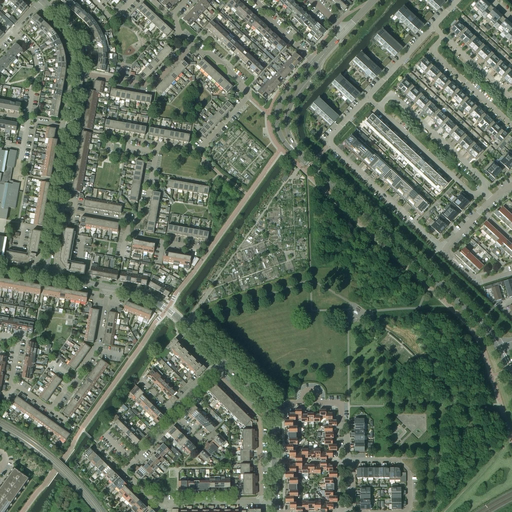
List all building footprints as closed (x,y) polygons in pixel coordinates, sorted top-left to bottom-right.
[(18,9),(24,3),(20,0),(19,0),(14,6),(17,9),(16,10),(17,12),(18,11),(19,10),(18,9)] [(70,9),(70,10),(76,4),(75,3),(72,0),(68,0),(65,4),(70,9)] [(172,6),(165,0),(161,4),(168,11),(172,6)] [(209,5),(203,0),(201,0),(198,3),(205,10),(209,5)] [(232,8),(239,1),(237,0),(231,0),(226,6),(231,10),(232,8)] [(287,9),(295,1),(293,0),(292,0),(292,1),(291,0),(287,0),(283,5),(287,9)] [(344,11),(352,3),(347,0),(340,8),(342,10),(343,10),(344,11)] [(439,9),(445,3),(442,0),(439,0),(432,8),(436,12),(439,8),(439,9)] [(478,11),(486,2),(482,0),(481,0),(480,0),(479,1),(477,0),(476,0),(476,1),(471,6),(473,8),(474,7),(478,11)] [(243,5),(239,1),(232,8),(236,11),(243,5)] [(291,12),(298,5),(295,3),(296,2),(295,1),(287,9),(288,9),(286,11),(289,14),(291,12)] [(483,17),(489,11),(487,9),(489,7),(488,6),(488,5),(486,2),(478,11),(482,14),(481,15),(483,17)] [(21,14),(28,7),(24,3),(18,9),(19,10),(18,11),(21,14)] [(140,13),(146,7),(142,3),(136,9),(140,13)] [(205,10),(198,3),(194,7),(202,14),(205,10)] [(75,14),(80,7),(76,4),(70,10),(75,14)] [(79,17),(84,11),(81,8),(83,6),(81,5),(80,7),(75,14),(79,17)] [(238,17),(246,8),(243,5),(236,11),(234,13),(238,17)] [(295,16),(303,8),(301,7),(300,8),(298,5),(291,12),(295,16)] [(144,16),(150,10),(146,7),(140,13),(144,16)] [(202,14),(194,7),(191,11),(198,18),(202,14)] [(399,20),(408,10),(404,7),(398,12),(398,13),(397,14),(395,16),(399,20)] [(242,21),(244,19),(250,12),(246,8),(238,17),(242,21)] [(298,22),(306,13),(303,10),(304,9),(303,8),(295,16),(294,18),(298,22)] [(148,20),(153,13),(150,10),(144,16),(148,20)] [(403,23),(412,14),(408,10),(399,20),(403,23)] [(488,23),(497,13),(494,11),(493,10),(491,12),(489,11),(483,17),(485,19),(484,20),(488,23)] [(88,15),(88,14),(84,11),(79,17),(83,21),(88,15)] [(198,18),(191,11),(187,16),(194,22),(198,18)] [(86,25),(93,19),(89,15),(91,13),(89,12),(88,14),(88,15),(83,21),(86,24),(86,25)] [(248,22),(254,15),(250,12),(244,19),(248,22)] [(151,23),(157,17),(153,13),(148,20),(151,23)] [(303,23),(310,16),(309,14),(308,15),(306,13),(298,22),(301,25),(303,23)] [(501,22),(499,20),(501,18),(500,17),(500,16),(497,13),(488,23),(488,24),(490,22),(494,25),(493,26),(495,28),(501,22)] [(35,24),(40,18),(36,14),(30,21),(34,24),(32,26),(34,27),(35,25),(35,24)] [(407,27),(416,18),(412,14),(403,23),(407,27)] [(252,26),(258,19),(254,15),(248,22),(246,24),(250,28),(252,26)] [(194,22),(187,16),(183,20),(190,27),(194,22)] [(307,27),(314,20),(311,18),(312,17),(310,16),(303,23),(307,27)] [(155,27),(161,20),(157,17),(151,23),(155,27)] [(39,28),(44,22),(40,18),(35,24),(35,25),(34,27),(37,30),(39,28)] [(411,31),(420,21),(416,18),(407,27),(411,31)] [(96,23),(93,19),(86,25),(89,28),(90,29),(97,24),(96,23)] [(210,32),(218,23),(214,19),(206,28),(210,32)] [(256,30),(262,23),(258,19),(252,26),(256,30)] [(159,30),(164,24),(161,20),(155,27),(159,30)] [(311,31),(318,23),(317,22),(316,23),(314,20),(307,27),(311,31)] [(418,31),(423,26),(424,25),(420,21),(411,31),(415,35),(418,31)] [(454,33),(462,25),(463,24),(460,21),(459,22),(457,21),(450,28),(452,30),(451,30),(451,31),(454,33)] [(501,34),(509,24),(506,22),(504,21),(502,23),(501,22),(495,28),(497,30),(498,29),(501,33),(501,34)] [(43,32),(48,25),(44,22),(39,28),(42,31),(40,33),(42,34),(43,32)] [(100,30),(97,25),(99,23),(98,22),(96,23),(97,24),(90,29),(91,31),(93,34),(100,30)] [(214,35),(222,27),(218,23),(210,32),(214,35)] [(260,33),(266,27),(262,23),(256,30),(260,33)] [(313,36),(315,34),(322,28),(319,25),(320,24),(318,23),(311,31),(309,33),(313,36)] [(163,33),(168,27),(164,24),(159,30),(163,33)] [(511,33),(511,32),(511,31),(511,29),(511,28),(511,27),(511,26),(509,24),(501,34),(505,38),(506,37),(508,38),(511,33)] [(46,35),(53,30),(48,25),(43,32),(46,35)] [(459,37),(466,29),(462,25),(454,33),(456,36),(457,36),(458,35),(459,37)] [(167,37),(172,31),(168,27),(163,33),(167,37)] [(218,39),(226,30),(222,27),(214,35),(218,39)] [(264,37),(270,30),(266,27),(260,33),(264,37)] [(318,40),(326,30),(325,29),(324,30),(322,28),(315,34),(315,35),(314,37),(318,40)] [(378,43),(386,33),(382,29),(376,35),(377,35),(374,39),(378,43)] [(462,42),(470,33),(466,29),(459,37),(460,38),(460,39),(462,42)] [(49,39),(56,34),(53,30),(46,35),(49,38),(47,40),(48,41),(50,40),(49,39)] [(103,35),(102,35),(100,30),(93,34),(93,35),(95,39),(103,35)] [(222,43),(228,36),(230,34),(226,30),(218,39),(222,43)] [(268,41),(274,34),(270,30),(264,37),(268,41)] [(382,46),(390,37),(386,33),(378,43),(382,46)] [(468,45),(475,37),(470,33),(462,42),(465,44),(466,44),(467,43),(468,45)] [(60,40),(56,34),(49,39),(50,40),(52,44),(60,40)] [(107,41),(106,35),(105,35),(105,34),(102,35),(103,35),(95,39),(97,44),(107,41)] [(272,44),(278,38),(274,34),(268,41),(266,43),(270,46),(272,44)] [(226,46),(232,39),(228,36),(222,43),(226,46)] [(386,50),(394,41),(390,37),(382,46),(386,50)] [(471,50),(479,41),(475,37),(468,45),(469,46),(469,47),(468,47),(471,50)] [(276,48),(282,41),(278,38),(272,44),(276,48)] [(230,50),(236,43),(232,39),(226,46),(230,50)] [(62,45),(60,40),(52,44),(54,47),(52,48),(52,50),(55,49),(54,48),(62,45)] [(108,46),(107,41),(97,44),(98,49),(106,48),(106,47),(108,46)] [(234,54),(240,47),(242,45),(238,41),(236,43),(230,50),(234,54)] [(280,52),(286,45),(282,41),(276,48),(280,52)] [(390,54),(398,44),(394,41),(386,50),(390,54)] [(477,53),(484,45),(479,41),(471,50),(474,52),(475,52),(477,53)] [(22,49),(16,44),(12,48),(18,53),(22,49)] [(397,54),(402,49),(403,48),(398,44),(390,54),(394,58),(397,54)] [(64,51),(62,45),(54,48),(55,49),(56,53),(64,51)] [(173,51),(167,45),(163,49),(169,55),(173,51)] [(486,46),(485,47),(484,45),(477,53),(478,54),(477,55),(478,55),(477,55),(480,58),(489,48),(486,46)] [(107,54),(106,49),(109,48),(108,46),(106,47),(106,48),(98,49),(98,54),(107,54)] [(238,57),(244,51),(240,47),(234,54),(238,57)] [(18,53),(12,48),(9,52),(15,58),(18,53)] [(169,55),(163,49),(160,53),(166,59),(169,55)] [(485,61),(492,53),(488,49),(480,58),(483,61),(483,60),(484,60),(485,61)] [(66,57),(64,51),(56,53),(57,57),(55,58),(55,60),(57,59),(57,58),(66,57)] [(242,61),(248,54),(244,51),(238,57),(242,61)] [(15,58),(9,52),(5,56),(11,61),(15,58)] [(357,66),(365,56),(361,52),(355,58),(354,60),(352,62),(357,66)] [(166,59),(160,53),(156,57),(162,62),(166,59)] [(302,60),(295,53),(291,57),(298,64),(302,60)] [(489,66),(497,57),(492,53),(485,61),(487,62),(486,63),(486,64),(489,66)] [(246,65),(252,58),(248,54),(242,61),(246,65)] [(11,61),(5,56),(1,60),(7,65),(11,61)] [(361,69),(369,60),(365,56),(357,66),(361,69)] [(162,62),(156,57),(153,60),(159,66),(162,62)] [(298,64),(291,57),(288,61),(295,68),(298,64)] [(420,70),(421,69),(429,60),(426,58),(425,58),(425,59),(423,57),(416,65),(418,67),(417,68),(420,70)] [(494,69),(501,62),(497,57),(489,66),(492,69),(492,68),(492,69),(493,68),(494,69)] [(250,68),(256,62),(252,58),(246,65),(250,68)] [(201,69),(206,63),(202,59),(197,65),(201,69)] [(159,66),(153,60),(149,64),(155,70),(159,66)] [(189,66),(182,60),(179,64),(185,70),(189,66)] [(364,73),(373,64),(369,60),(361,69),(364,73)] [(425,73),(432,66),(431,64),(431,63),(429,60),(421,69),(425,73)] [(295,68),(288,61),(284,65),(291,72),(295,68)] [(254,72),(260,65),(256,62),(250,68),(254,72)] [(504,62),(503,63),(501,62),(494,69),(496,70),(495,71),(495,72),(498,74),(506,66),(507,64),(504,62)] [(204,72),(210,66),(206,63),(201,69),(204,72)] [(155,70),(149,64),(146,68),(152,74),(155,70)] [(185,70),(179,64),(175,68),(181,73),(185,70)] [(368,77),(377,67),(373,64),(364,73),(368,77)] [(108,73),(109,68),(108,68),(109,66),(106,65),(106,66),(98,65),(96,70),(105,72),(104,73),(108,73)] [(258,76),(264,69),(260,65),(254,72),(258,76)] [(284,65),(282,67),(279,65),(278,67),(280,69),(287,76),(291,72),(284,65)] [(208,76),(214,70),(210,66),(204,72),(208,76)] [(429,77),(437,69),(435,66),(434,66),(433,67),(432,66),(425,73),(429,77)] [(503,77),(510,70),(506,66),(498,74),(500,77),(501,76),(501,77),(502,76),(503,77)] [(376,77),(381,72),(381,71),(377,67),(368,77),(373,80),(376,77)] [(152,74),(146,68),(142,72),(149,77),(152,74)] [(181,73),(175,68),(172,71),(178,77),(181,73)] [(287,76),(280,69),(277,73),(284,80),(287,76)] [(434,81),(441,74),(440,73),(440,72),(440,71),(437,69),(429,77),(434,81)] [(212,79),(218,73),(214,70),(208,76),(212,79)] [(506,82),(511,76),(511,71),(510,70),(503,77),(504,79),(504,80),(506,82)] [(178,77),(172,71),(168,75),(175,81),(178,77)] [(149,77),(142,72),(139,76),(145,81),(149,77)] [(216,83),(221,77),(218,73),(212,79),(216,83)] [(284,80),(277,73),(273,77),(280,84),(284,80)] [(438,85),(446,77),(444,74),(443,75),(443,74),(442,75),(441,74),(434,81),(436,83),(434,84),(437,87),(438,85)] [(175,81),(168,75),(165,79),(171,84),(175,81)] [(335,88),(344,79),(340,75),(334,81),(331,85),(335,88)] [(219,86),(225,80),(221,77),(216,83),(219,86)] [(280,84),(273,77),(269,81),(276,88),(280,84)] [(443,90),(450,82),(448,81),(449,80),(449,79),(446,77),(438,85),(443,90)] [(400,91),(409,82),(404,78),(397,86),(398,87),(398,88),(400,91)] [(171,84),(165,79),(161,82),(168,88),(171,84)] [(339,92),(348,83),(344,79),(335,88),(339,92)] [(223,90),(229,83),(225,80),(219,86),(223,90)] [(276,88),(269,81),(268,80),(264,84),(272,92),(276,88)] [(168,88),(161,82),(158,86),(164,92),(168,88)] [(406,94),(413,86),(409,82),(400,91),(403,93),(404,93),(405,93),(406,94)] [(447,94),(455,85),(452,82),(452,83),(451,83),(450,82),(443,90),(447,94)] [(227,93),(233,87),(229,83),(223,90),(227,93)] [(343,96),(352,86),(348,83),(339,92),(343,96)] [(272,92),(264,84),(260,88),(269,96),(272,92)] [(451,98),(459,90),(457,89),(458,88),(457,88),(458,87),(455,85),(447,94),(451,98)] [(164,92),(158,86),(154,90),(161,96),(164,92)] [(347,99),(356,90),(352,86),(343,96),(347,99)] [(409,99),(417,90),(413,86),(406,94),(407,95),(407,96),(409,99)] [(265,100),(269,96),(260,88),(257,92),(265,100)] [(354,100),(360,94),(356,90),(347,99),(351,103),(354,100)] [(415,102),(422,94),(417,90),(409,99),(412,102),(412,101),(413,101),(415,102)] [(456,102),(464,93),(461,91),(460,91),(459,90),(451,98),(456,102)] [(460,106),(467,98),(466,97),(467,96),(466,96),(467,96),(464,93),(456,102),(460,106)] [(418,107),(426,98),(422,94),(415,102),(416,103),(415,104),(416,104),(415,105),(418,107)] [(314,111),(323,102),(319,98),(313,104),(312,106),(310,108),(314,111)] [(423,110),(431,103),(426,98),(418,107),(421,110),(421,109),(422,110),(422,109),(423,110)] [(465,110),(473,101),(470,99),(469,99),(467,98),(460,106),(465,110)] [(233,107),(227,101),(224,105),(230,111),(233,107)] [(469,114),(476,106),(475,105),(475,104),(473,101),(465,110),(464,111),(466,114),(467,112),(469,114)] [(318,115),(327,106),(323,102),(314,111),(318,115)] [(427,115),(435,107),(431,103),(423,110),(425,111),(424,112),(425,112),(424,113),(427,115)] [(226,115),(230,111),(224,105),(220,109),(226,115)] [(322,119),(331,109),(327,106),(318,115),(322,119)] [(473,118),(481,109),(479,107),(478,107),(477,108),(476,106),(469,114),(473,118)] [(432,118),(439,111),(435,107),(427,115),(430,118),(430,117),(430,118),(431,117),(432,118)] [(226,115),(220,109),(217,113),(223,118),(226,115)] [(326,122),(335,113),(331,109),(322,119),(326,122)] [(478,122),(485,115),(484,113),(484,112),(481,109),(473,118),(478,122)] [(436,123),(444,115),(439,111),(432,118),(434,119),(433,120),(433,121),(436,123)] [(223,118),(217,113),(213,117),(219,122),(223,118)] [(333,123),(338,117),(339,117),(335,113),(326,122),(330,126),(333,123)] [(369,128),(379,117),(377,115),(375,117),(372,115),(370,113),(365,117),(368,119),(364,123),(369,128)] [(441,126),(448,119),(444,115),(436,123),(438,126),(439,126),(440,125),(441,126)] [(482,126),(490,118),(487,115),(486,116),(485,115),(478,122),(482,126)] [(219,122),(213,117),(210,120),(216,126),(219,122)] [(373,132),(381,123),(383,121),(381,119),(379,121),(377,119),(379,117),(369,128),(373,132)] [(487,130),(494,123),(492,122),(493,121),(493,120),(490,118),(482,126),(487,130)] [(444,132),(453,123),(448,119),(441,126),(442,128),(442,129),(444,132)] [(216,126),(210,120),(206,124),(213,130),(216,126)] [(450,135),(457,127),(455,125),(456,124),(454,122),(453,123),(444,132),(447,134),(448,134),(449,133),(450,135)] [(377,136),(387,125),(386,123),(384,125),(381,123),(373,132),(377,136)] [(491,134),(499,126),(496,123),(496,124),(496,123),(495,124),(494,123),(487,130),(491,134)] [(213,130),(206,124),(203,128),(209,134),(213,130)] [(382,140),(390,131),(387,129),(389,127),(387,125),(377,136),(382,140)] [(495,139),(502,131),(501,130),(502,129),(501,129),(502,128),(499,126),(491,134),(495,139)] [(453,140),(461,131),(457,127),(450,135),(451,136),(451,137),(453,140)] [(209,134),(203,128),(199,132),(205,137),(209,134)] [(386,144),(396,133),(394,131),(392,134),(390,131),(382,140),(386,144)] [(459,143),(466,135),(461,131),(453,140),(456,142),(457,142),(459,143)] [(500,143),(508,134),(505,131),(505,132),(504,131),(504,132),(502,131),(495,139),(500,143)] [(391,148),(399,139),(396,137),(398,135),(396,133),(386,144),(391,148)] [(349,148),(357,140),(352,135),(343,144),(346,147),(347,146),(349,148)] [(462,148),(470,139),(466,135),(459,143),(460,144),(459,145),(460,145),(459,145),(462,148)] [(395,152),(405,141),(403,140),(401,142),(399,139),(391,148),(395,152)] [(467,151),(475,143),(470,139),(462,148),(465,150),(466,150),(467,151)] [(354,154),(363,145),(357,140),(349,148),(352,151),(351,152),(354,154)] [(399,156),(407,147),(405,145),(407,143),(405,141),(395,152),(399,156)] [(471,156),(479,147),(475,143),(467,151),(469,152),(468,153),(469,153),(468,154),(471,156)] [(360,158),(368,150),(363,145),(354,154),(357,157),(357,156),(360,158)] [(404,160),(414,149),(412,148),(410,150),(407,147),(399,156),(404,160)] [(476,159),(483,152),(479,147),(471,156),(474,159),(474,158),(475,158),(476,159)] [(0,201),(1,202),(0,204),(0,203),(0,218),(7,220),(9,208),(14,209),(15,209),(15,208),(19,184),(19,183),(19,184),(13,183),(13,182),(9,181),(11,168),(13,168),(14,168),(16,151),(10,150),(9,152),(8,152),(8,150),(6,149),(5,151),(2,151),(2,149),(0,148),(0,201)] [(408,164),(416,156),(414,153),(416,151),(414,149),(404,160),(408,164)] [(365,165),(374,155),(368,150),(360,158),(363,161),(362,162),(365,165)] [(511,154),(508,151),(507,153),(506,153),(502,157),(504,158),(511,166),(511,165),(511,154)] [(371,169),(379,160),(374,155),(365,165),(368,167),(369,166),(371,169)] [(413,168),(423,158),(421,156),(419,158),(416,156),(408,164),(413,168)] [(417,173),(425,164),(422,161),(424,159),(423,158),(413,168),(417,173)] [(511,166),(504,158),(500,162),(499,161),(497,163),(504,169),(505,167),(507,169),(508,168),(509,169),(511,166)] [(376,175),(385,165),(379,160),(371,169),(374,171),(373,172),(376,175)] [(500,171),(502,168),(503,169),(504,169),(497,163),(494,160),(492,162),(492,161),(488,165),(498,175),(500,172),(500,171)] [(421,177),(431,166),(430,164),(428,166),(425,164),(417,173),(421,177)] [(382,179),(390,170),(385,165),(376,175),(379,177),(380,176),(382,179)] [(498,175),(488,165),(484,170),(485,170),(483,172),(488,177),(489,178),(491,176),(493,178),(494,177),(495,178),(498,175)] [(426,181),(434,172),(431,170),(433,167),(431,166),(421,177),(426,181)] [(387,185),(396,175),(390,170),(382,179),(385,182),(384,183),(387,185)] [(430,185),(440,174),(438,172),(436,174),(434,172),(426,181),(430,185)] [(435,189),(443,180),(440,178),(442,176),(440,174),(430,185),(435,189)] [(393,189),(401,181),(396,175),(387,185),(390,187),(391,186),(393,189)] [(439,193),(447,184),(444,182),(446,180),(445,178),(443,180),(435,189),(439,193)] [(398,195),(407,186),(401,181),(393,189),(396,192),(395,193),(398,195)] [(404,199),(412,191),(407,186),(398,195),(401,198),(401,197),(404,199)] [(409,205),(418,196),(412,191),(404,199),(407,202),(406,203),(409,205)] [(466,200),(468,198),(466,197),(461,192),(459,194),(460,195),(457,199),(455,197),(465,207),(467,204),(467,203),(468,202),(466,200)] [(415,209),(423,201),(418,196),(409,205),(412,208),(413,207),(415,209)] [(465,207),(455,197),(451,202),(452,202),(450,204),(456,210),(458,208),(460,210),(461,209),(462,210),(465,207)] [(420,216),(429,206),(423,201),(415,209),(418,212),(417,213),(420,216)] [(455,212),(456,210),(450,204),(448,206),(448,205),(444,209),(454,219),(456,216),(456,215),(457,214),(455,212)] [(500,220),(507,212),(503,207),(498,212),(497,211),(493,214),(500,220)] [(454,219),(444,209),(445,211),(442,215),(441,214),(439,216),(445,222),(447,220),(449,222),(450,221),(451,221),(454,219)] [(504,224),(511,216),(507,212),(500,220),(504,224)] [(444,224),(445,222),(439,216),(437,218),(438,219),(435,223),(433,221),(443,230),(445,227),(446,226),(444,224)] [(443,230),(433,221),(429,225),(430,226),(428,228),(433,233),(434,234),(436,232),(438,234),(439,233),(440,233),(443,230)] [(486,235),(494,227),(491,224),(490,225),(486,222),(483,225),(485,226),(481,230),(486,235)] [(491,239),(497,232),(495,230),(496,229),(494,227),(486,235),(491,239)] [(69,261),(74,232),(74,230),(65,228),(60,260),(60,262),(67,271),(68,271),(68,272),(84,275),(86,266),(68,263),(68,261),(69,261)] [(37,256),(39,244),(41,232),(32,230),(28,256),(26,256),(26,255),(7,252),(5,261),(25,264),(27,264),(34,259),(36,257),(36,255),(37,256)] [(495,243),(503,235),(500,233),(499,234),(497,232),(491,239),(495,243)] [(500,248),(506,241),(505,239),(506,238),(503,235),(495,243),(500,248)] [(505,252),(511,243),(509,241),(508,242),(506,241),(500,248),(505,252)] [(462,261),(469,253),(464,249),(460,253),(458,252),(455,255),(462,261)] [(466,265),(474,257),(469,253),(462,261),(466,265)] [(471,270),(478,262),(474,257),(466,265),(471,270)] [(477,273),(483,266),(478,262),(471,270),(475,274),(477,273)] [(150,279),(151,274),(143,273),(143,276),(141,285),(146,286),(148,279),(150,279)] [(153,289),(158,281),(159,279),(154,276),(148,287),(153,289)] [(162,284),(158,281),(153,289),(158,292),(162,284)] [(163,295),(167,287),(162,284),(158,292),(163,295)] [(502,299),(498,286),(491,288),(495,301),(502,299)] [(168,297),(172,289),(167,287),(163,295),(168,297)] [(128,313),(132,304),(126,302),(123,311),(128,313)] [(134,315),(137,306),(132,304),(128,313),(134,315)] [(139,316),(142,308),(137,306),(134,315),(139,316)] [(143,318),(147,310),(142,308),(139,316),(143,318)] [(149,320),(152,312),(147,310),(143,318),(149,320)] [(201,368),(180,347),(176,343),(178,342),(175,339),(166,347),(182,363),(181,364),(184,368),(186,367),(198,378),(206,369),(203,366),(201,368)] [(87,353),(91,348),(83,343),(80,347),(87,353)] [(87,353),(80,347),(77,352),(84,357),(87,353)] [(84,357),(77,352),(74,356),(81,362),(84,357)] [(81,362),(74,356),(70,361),(78,366),(81,362)] [(108,365),(101,359),(97,364),(105,369),(108,365)] [(78,366),(70,361),(67,365),(75,371),(78,366)] [(105,369),(97,364),(94,368),(102,374),(105,369)] [(159,371),(155,367),(143,379),(145,381),(147,379),(147,378),(147,377),(150,380),(159,371)] [(102,374),(94,368),(91,373),(99,378),(102,374)] [(161,377),(163,375),(159,371),(150,380),(154,384),(161,377)] [(99,378),(91,373),(88,377),(95,382),(99,378)] [(62,380),(55,375),(51,379),(59,385),(62,380)] [(95,382),(88,377),(85,382),(92,387),(95,382)] [(158,387),(164,381),(161,377),(154,384),(158,387)] [(59,385),(51,379),(48,384),(56,389),(59,385)] [(162,391),(168,384),(164,381),(158,387),(162,391)] [(92,387),(85,382),(82,386),(89,391),(92,387)] [(214,400),(224,390),(223,389),(224,387),(221,384),(219,382),(218,384),(216,383),(206,393),(208,394),(209,393),(213,398),(213,399),(214,400)] [(56,389),(48,384),(45,388),(53,394),(56,389)] [(166,395),(172,388),(168,384),(162,391),(166,395)] [(89,391),(82,386),(78,390),(86,396),(89,391)] [(132,398),(140,390),(136,386),(130,393),(132,395),(130,397),(132,398)] [(53,394),(45,388),(42,393),(49,398),(53,394)] [(173,395),(176,392),(172,388),(166,395),(169,399),(173,395)] [(221,407),(231,397),(230,396),(232,394),(227,389),(225,391),(224,390),(214,400),(215,401),(216,400),(221,405),(220,406),(221,407)] [(86,396),(78,390),(75,395),(83,400),(86,396)] [(136,402),(144,394),(140,390),(132,398),(134,400),(135,398),(137,400),(135,402),(136,402)] [(49,398),(42,393),(39,397),(46,403),(49,398)] [(139,406),(147,397),(146,396),(144,397),(142,395),(144,394),(136,402),(139,406)] [(83,400),(75,395),(72,399),(80,405),(83,400)] [(239,404),(237,403),(239,401),(234,396),(232,398),(231,397),(221,407),(222,408),(223,408),(228,412),(227,413),(229,414),(239,404)] [(16,407),(21,400),(17,397),(12,404),(16,407)] [(143,409),(149,402),(147,400),(149,398),(147,397),(139,406),(143,409)] [(80,405),(72,399),(69,404),(76,409),(80,405)] [(20,410),(26,403),(21,400),(16,407),(20,410)] [(146,413),(155,404),(153,403),(152,405),(149,402),(143,409),(146,413)] [(25,414),(30,406),(26,403),(20,410),(25,414)] [(76,409),(69,404),(66,408),(73,413),(76,409)] [(150,416),(157,410),(154,407),(156,406),(155,404),(146,413),(150,416)] [(189,417),(198,409),(192,404),(186,411),(190,414),(188,416),(189,417)] [(236,421),(246,411),(245,410),(246,409),(241,404),(240,405),(239,404),(229,414),(230,416),(231,415),(235,419),(235,420),(236,421)] [(29,417),(34,409),(30,406),(25,414),(29,417)] [(73,413),(66,408),(63,413),(70,418),(73,413)] [(34,420),(39,412),(34,409),(29,417),(34,420)] [(195,419),(201,413),(198,409),(189,417),(191,419),(193,417),(195,419)] [(154,420),(162,411),(161,410),(159,412),(157,410),(150,416),(154,420)] [(156,425),(164,417),(162,414),(163,413),(162,411),(154,420),(152,421),(156,425)] [(250,422),(253,419),(252,417),(254,416),(250,412),(248,411),(247,412),(246,411),(236,421),(237,423),(238,422),(243,427),(242,427),(243,429),(243,430),(252,430),(252,423),(250,422)] [(38,423),(43,415),(39,412),(34,420),(38,423)] [(332,418),(332,412),(328,412),(326,412),(326,418),(326,421),(328,421),(328,420),(336,420),(336,419),(332,419),(332,418)] [(197,425),(205,416),(201,413),(195,419),(197,422),(195,423),(197,425)] [(295,420),(295,418),(295,413),(294,413),(289,413),(289,418),(289,419),(285,419),(285,421),(284,421),(293,421),(295,421),(295,420)] [(43,426),(48,419),(43,415),(38,423),(43,426)] [(115,424),(121,417),(119,415),(118,417),(116,415),(109,421),(113,425),(115,424)] [(116,429),(125,420),(126,419),(123,416),(122,417),(121,417),(115,424),(117,426),(115,427),(116,429)] [(202,427),(209,420),(205,416),(197,425),(198,426),(200,424),(202,427)] [(47,429),(52,422),(48,419),(43,426),(47,429)] [(122,431),(128,424),(125,420),(116,429),(118,430),(120,428),(122,431)] [(204,432),(212,423),(209,420),(202,427),(204,429),(203,430),(204,432)] [(52,433),(57,425),(52,422),(47,429),(52,433)] [(210,434),(216,427),(212,423),(204,432),(205,433),(207,431),(210,434)] [(124,436),(132,427),(128,424),(122,431),(124,433),(122,434),(124,436)] [(56,436),(61,428),(57,425),(52,433),(56,436)] [(171,436),(179,428),(178,427),(176,429),(173,426),(167,433),(171,436)] [(136,431),(135,431),(132,427),(124,436),(125,437),(127,435),(129,438),(136,431)] [(60,439),(66,431),(61,428),(56,436),(60,439)] [(174,440),(181,433),(179,431),(180,430),(179,428),(171,436),(174,440)] [(131,443),(141,433),(137,429),(135,431),(136,431),(129,438),(131,440),(130,442),(131,443)] [(257,439),(257,434),(257,432),(254,432),(254,430),(252,430),(243,430),(240,430),(240,432),(241,432),(241,439),(240,439),(240,440),(254,440),(254,439),(257,439)] [(65,442),(70,435),(66,431),(60,439),(65,442)] [(137,445),(143,438),(145,437),(141,433),(131,443),(132,444),(134,443),(137,445)] [(178,444),(186,435),(185,434),(183,436),(181,433),(174,440),(178,444)] [(182,447),(188,441),(186,438),(188,437),(186,435),(178,444),(182,447)] [(227,443),(219,435),(215,439),(223,447),(227,443)] [(223,447),(215,439),(211,442),(218,449),(220,447),(222,448),(223,447)] [(257,447),(257,444),(257,442),(254,442),(254,440),(240,440),(240,442),(241,442),(241,449),(240,449),(240,451),(250,451),(254,451),(254,449),(257,449),(257,447)] [(185,451),(194,442),(192,441),(191,443),(188,441),(182,447),(185,451)] [(189,455),(196,448),(193,446),(195,444),(194,442),(185,451),(189,455)] [(218,449),(211,442),(209,445),(207,443),(206,444),(214,452),(218,449)] [(169,450),(163,444),(160,446),(159,445),(157,446),(166,454),(169,450)] [(214,452),(206,444),(205,446),(206,447),(204,450),(211,456),(214,452)] [(166,454),(157,446),(156,447),(158,449),(155,452),(157,453),(162,458),(166,454)] [(87,459),(95,451),(94,449),(92,451),(90,449),(83,455),(87,459)] [(211,456),(204,450),(201,453),(209,461),(211,460),(209,458),(211,456)] [(91,462),(97,456),(95,454),(97,452),(95,451),(87,459),(91,462)] [(296,459),(295,454),(295,451),(293,451),(285,451),(285,452),(285,453),(289,453),(289,454),(289,460),(294,459),(295,459),(296,459)] [(332,454),(332,452),(336,452),(336,451),(328,451),(326,451),(326,454),(326,459),(328,459),(332,459),(332,454)] [(165,461),(162,458),(157,453),(155,455),(153,454),(152,455),(162,465),(165,461)] [(209,461),(201,453),(197,457),(204,464),(206,461),(207,463),(209,461)] [(162,465),(152,455),(151,456),(152,458),(150,460),(158,468),(162,465)] [(94,466),(102,458),(101,456),(99,458),(97,456),(91,462),(94,466)] [(98,470),(104,463),(102,461),(104,459),(102,458),(94,466),(98,470)] [(158,468),(150,460),(148,463),(146,461),(145,462),(155,472),(158,468)] [(155,472),(145,462),(143,464),(145,465),(143,467),(143,468),(148,472),(148,473),(151,476),(155,472)] [(102,473),(110,465),(108,464),(107,465),(104,463),(98,470),(102,473)] [(296,464),(295,464),(294,464),(289,464),(289,470),(289,471),(285,471),(286,472),(285,472),(285,473),(293,473),(296,473),(296,470),(296,464)] [(332,469),(332,467),(332,464),(328,464),(326,464),(326,470),(326,472),(329,472),(336,472),(336,471),(332,471),(332,469)] [(105,477),(112,470),(110,468),(111,466),(110,465),(102,473),(105,477)] [(148,472),(143,468),(143,467),(141,466),(139,468),(137,466),(136,468),(144,476),(148,473),(148,472)] [(0,511),(5,511),(29,479),(14,468),(0,488),(0,511)] [(144,476),(136,468),(135,469),(136,471),(134,473),(140,480),(144,476)] [(109,480),(117,472),(116,471),(114,472),(112,470),(105,477),(109,480)] [(113,484),(119,478),(117,475),(118,473),(117,472),(109,480),(113,484)] [(257,483),(257,479),(257,476),(255,476),(255,474),(250,475),(240,475),(240,477),(242,477),(242,483),(240,483),(240,485),(255,485),(255,483),(257,483)] [(116,488),(124,479),(123,478),(121,480),(119,478),(113,484),(116,488)] [(125,486),(127,485),(124,482),(126,481),(124,479),(116,488),(120,491),(125,486)] [(257,494),(257,489),(257,486),(255,486),(255,485),(240,485),(241,487),(242,487),(242,493),(241,494),(241,496),(255,495),(255,494),(257,494)] [(122,496),(130,488),(129,487),(127,488),(125,486),(120,491),(118,493),(122,496)] [(125,500),(132,493),(130,491),(131,489),(130,488),(122,496),(125,500)] [(129,504),(137,495),(136,494),(134,496),(132,493),(125,500),(129,504)] [(133,507),(139,501),(137,498),(139,497),(137,495),(129,504),(133,507)] [(131,509),(134,511),(135,511),(145,503),(143,501),(142,503),(139,501),(133,507),(131,509)] [(142,511),(147,508),(146,508),(144,506),(146,504),(145,503),(135,511),(142,511)] [(296,511),(296,505),(296,503),(295,503),(293,503),(285,503),(286,503),(286,505),(290,505),(290,506),(290,511),(295,511),(296,511)] [(333,505),(333,504),(336,504),(336,503),(329,503),(326,503),(326,505),(327,511),(328,511),(333,511),(333,505)]
